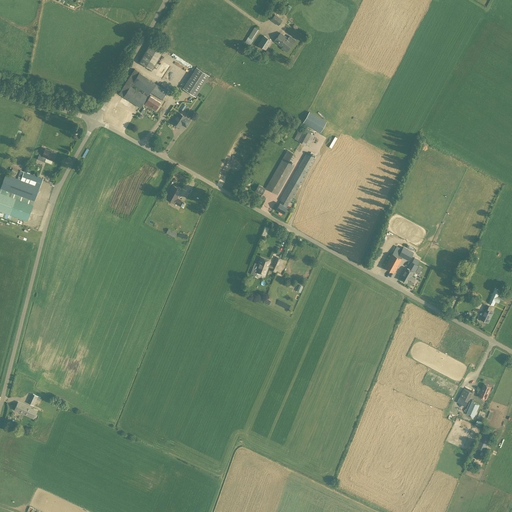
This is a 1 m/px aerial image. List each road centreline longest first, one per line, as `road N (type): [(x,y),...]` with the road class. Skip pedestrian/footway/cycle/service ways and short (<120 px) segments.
road 1 (unclassified): [(511,352),(95,121)]
road 2 (unclassified): [(0,406),(47,220),(95,121)]
road 3 (unclassified): [(95,121),(166,0)]
